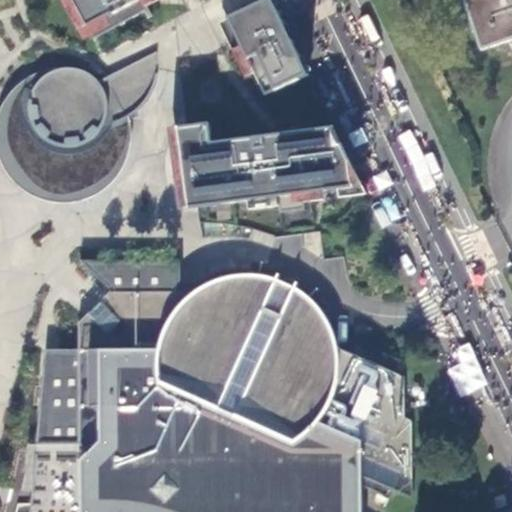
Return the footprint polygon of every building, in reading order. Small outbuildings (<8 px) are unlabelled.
[(75,0),(97,40),(153,10),(146,0),(75,0)] [(312,75),(275,0),(269,0),(230,20),(243,42),(234,47),(242,65),(253,61),(270,97),(312,75)] [(511,0),(464,0),(481,49),(511,38),(511,0)] [(20,189),(31,196),(44,201),(58,204),(71,204),(81,202),(93,198),(105,191),(115,181),(122,171),(128,159),(130,149),(131,140),(131,130),(129,120),(136,113),(147,103),(153,93),(157,81),(159,67),(158,53),(108,78),(101,70),(93,63),(85,61),(81,71),(69,69),(55,71),(54,69),(45,71),(36,75),(23,82),(14,91),(4,104),(0,114),(0,159),(3,166),(11,180),(20,189)] [(211,124),(170,129),(181,211),(199,209),(202,224),(252,230),(275,237),(276,239),(288,237),(311,234),(321,233),(325,261),(335,260),(344,259),(349,283),(370,283),(359,199),(367,196),(335,128),(214,144),(211,124)] [(33,505),(32,511),(361,511),(362,487),(357,485),(361,475),(396,490),(413,498),(413,423),(405,419),(405,380),(338,350),(335,339),(331,328),(326,318),(319,309),(310,299),(299,290),(287,283),(275,279),(248,275),(234,276),(221,279),(208,284),(197,293),(182,293),(182,262),(81,262),(112,292),(79,325),(80,326),(80,351),(46,351),(33,499),(33,505)]
